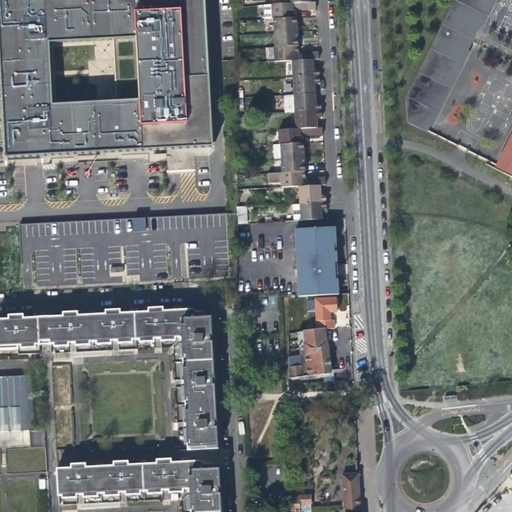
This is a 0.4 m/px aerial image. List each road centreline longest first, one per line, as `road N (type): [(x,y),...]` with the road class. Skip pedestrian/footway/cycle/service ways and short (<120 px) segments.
road 1 (residential): [(233,511),(223,307),(209,292),(0,301)]
road 2 (secondary): [(381,392),(356,0)]
